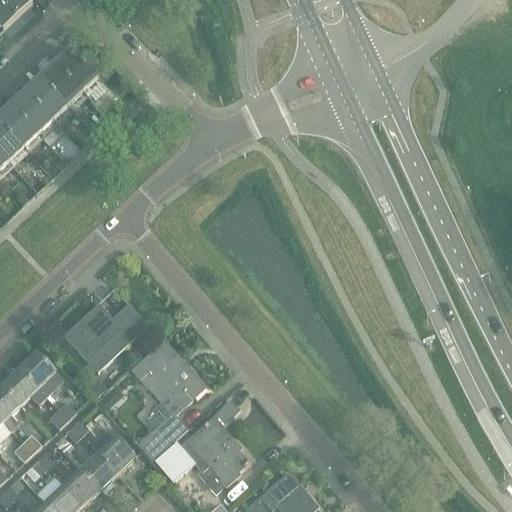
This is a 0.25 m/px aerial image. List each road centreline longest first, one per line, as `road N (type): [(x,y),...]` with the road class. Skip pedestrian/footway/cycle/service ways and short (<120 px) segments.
road 1 (primary): [(337,88),(511,452)]
road 2 (residential): [(377,511),(125,216)]
road 3 (primary): [(511,371),(378,70)]
road 4 (residential): [(215,145),(84,6)]
road 5 (residential): [(0,333),(125,216)]
road 6 (residential): [(215,145),(337,88)]
